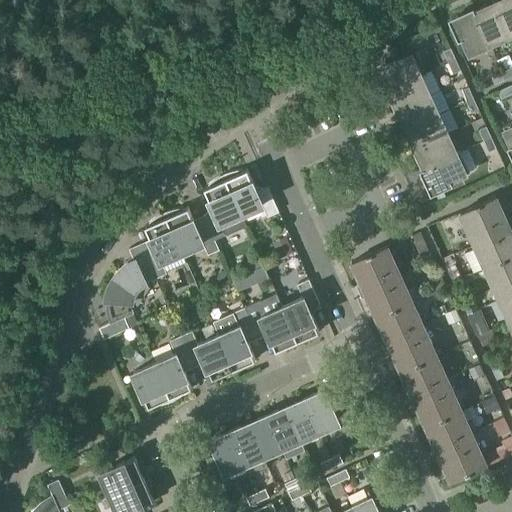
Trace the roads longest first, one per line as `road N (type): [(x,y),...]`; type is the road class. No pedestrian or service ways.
road 1 (residential): [(0,505),(51,330),(80,270),(142,183),(248,99)]
road 2 (residential): [(190,511),(157,437),(357,343)]
road 3 (residential): [(357,343),(248,99)]
road 4 (residential): [(248,99),(405,0)]
road 5 (residential): [(431,511),(357,343)]
